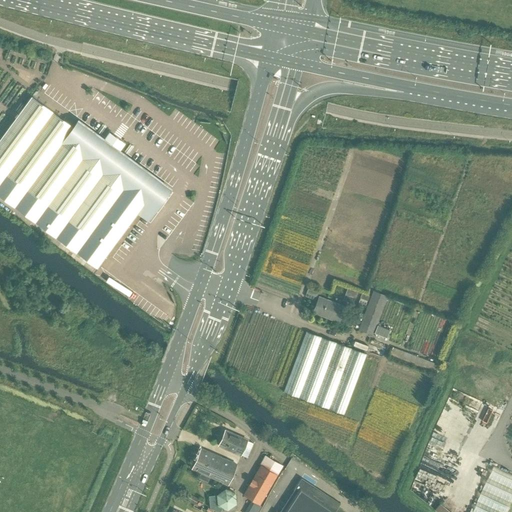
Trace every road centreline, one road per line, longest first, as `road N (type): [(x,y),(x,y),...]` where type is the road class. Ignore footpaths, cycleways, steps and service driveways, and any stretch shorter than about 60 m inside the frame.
road 1 (primary): [(268,57),(211,253),(109,511)]
road 2 (primary): [(130,511),(214,319),(275,137)]
road 3 (primary): [(32,0),(268,57)]
road 4 (primary): [(511,71),(305,32)]
road 5 (primary): [(275,137),(298,104),(323,89),(400,96),(422,90)]
road 6 (primary): [(296,63),(422,90)]
road 7 (primary): [(280,26),(161,0)]
